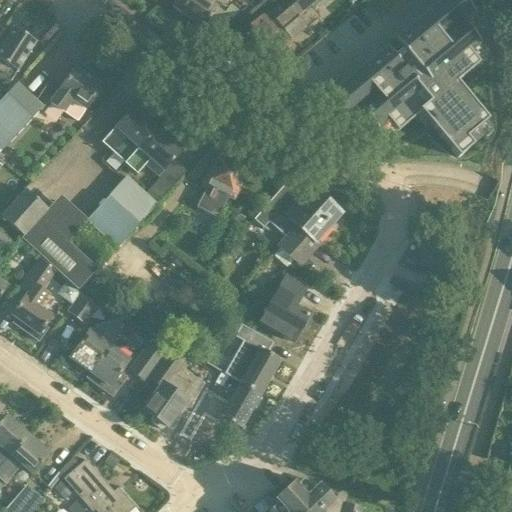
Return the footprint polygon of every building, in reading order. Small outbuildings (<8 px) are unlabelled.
[(200,30),(202,31),(218,9),(211,4),(214,0),(178,0),(172,9),(190,22),(188,25),(198,33),(200,30)] [(249,58),(310,7),(318,0),(296,0),(297,1),(275,19),(275,20),(269,13),(235,41),(249,58)] [(468,0),(441,0),(324,99),(326,100),(344,122),(358,110),(376,131),(387,122),(396,133),(419,114),(457,159),(471,147),(465,139),(486,121),(455,84),(489,55),(474,11),(468,0)] [(310,7),(249,58),(264,75),(290,53),(283,46),(304,29),(305,30),(319,18),(310,7)] [(0,76),(10,83),(34,43),(30,41),(32,39),(25,35),(24,37),(12,29),(0,48),(0,76)] [(59,90),(48,82),(35,100),(16,83),(0,100),(0,153),(48,102),(62,112),(70,101),(84,110),(100,87),(73,68),(59,90)] [(123,165),(154,131),(132,110),(100,144),(123,165)] [(158,180),(145,194),(156,204),(185,172),(172,160),(179,153),(154,131),(123,165),(134,175),(143,165),(158,180)] [(196,209),(206,214),(217,220),(228,198),(233,201),(249,171),(218,155),(202,185),(207,187),(196,209)] [(156,204),(145,194),(125,176),(107,196),(139,225),(157,205),(156,204)] [(297,229),(314,244),(339,216),(311,190),(285,218),(269,203),(253,222),(262,230),(268,224),(286,241),(297,229)] [(0,217),(23,238),(47,212),(25,191),(0,217)] [(20,241),(65,282),(76,291),(95,271),(92,268),(65,244),(79,229),(53,205),(47,212),(23,238),(20,241)] [(112,249),(86,225),(68,244),(93,267),(94,268),(111,249),(112,249)] [(317,247),(314,244),(297,229),(286,241),(279,249),(273,255),(273,257),(286,269),(305,273),(312,265),(306,260),(317,247)] [(17,243),(0,232),(0,252),(8,258),(17,243)] [(420,265),(442,273),(446,264),(423,256),(420,265)] [(23,280),(31,286),(34,287),(24,300),(23,299),(11,317),(15,320),(12,324),(38,343),(47,330),(44,327),(51,318),(37,309),(47,296),(40,291),(53,272),(38,259),(23,280)] [(305,290),(286,280),(260,325),(293,344),(307,318),(293,310),(305,290)] [(79,294),(66,313),(84,326),(97,308),(79,294)] [(90,374),(108,348),(107,348),(121,328),(110,320),(105,327),(104,326),(88,334),(69,359),(90,374)] [(239,386),(260,397),(280,362),(260,351),(265,340),(242,326),(227,350),(242,359),(230,379),(240,383),(239,386)] [(164,356),(148,345),(129,371),(144,383),(164,356)] [(108,348),(90,374),(98,379),(94,385),(111,397),(124,379),(118,375),(128,362),(108,348)] [(180,398),(188,386),(173,375),(183,361),(170,352),(151,380),(161,387),(143,411),(152,418),(150,421),(151,424),(159,430),(162,430),(165,427),(166,428),(185,402),(180,398)] [(260,397),(239,386),(228,404),(222,400),(204,390),(189,418),(212,431),(220,419),(241,431),(260,397)] [(0,468),(9,458),(27,437),(5,417),(0,423),(0,468)] [(9,458),(0,468),(0,481),(4,485),(21,465),(31,475),(48,456),(27,437),(9,458)] [(94,511),(128,511),(133,508),(116,490),(112,493),(84,461),(78,466),(72,459),(57,475),(89,511),(92,511),(94,511)] [(353,511),(341,508),(343,505),(344,502),(343,500),(339,497),(336,497),(334,500),(332,503),(330,502),(330,501),(318,489),(312,494),(301,482),(293,489),(291,488),(280,493),(276,500),(269,492),(247,511),(353,511)] [(32,511),(42,499),(25,488),(4,511),(32,511)]
